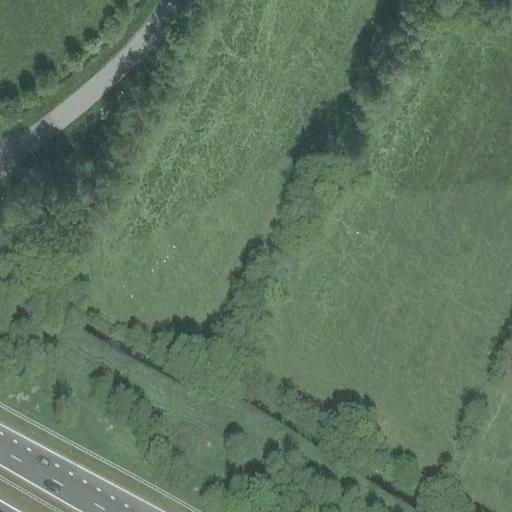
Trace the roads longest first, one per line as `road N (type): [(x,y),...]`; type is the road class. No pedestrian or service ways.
road 1 (unclassified): [(0,182),(76,112),(168,0)]
road 2 (trunk): [(106,511),(0,450)]
